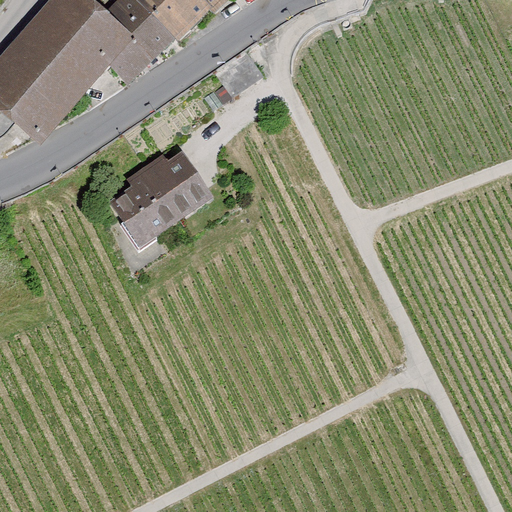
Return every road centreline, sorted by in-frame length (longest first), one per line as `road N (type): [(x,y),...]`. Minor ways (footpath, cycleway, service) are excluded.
road 1 (residential): [(511,162),(359,219),(283,85),(298,30),(343,0)]
road 2 (tertiary): [(0,182),(136,109),(281,0)]
road 3 (track): [(359,219),(496,511)]
road 4 (track): [(426,369),(142,511)]
